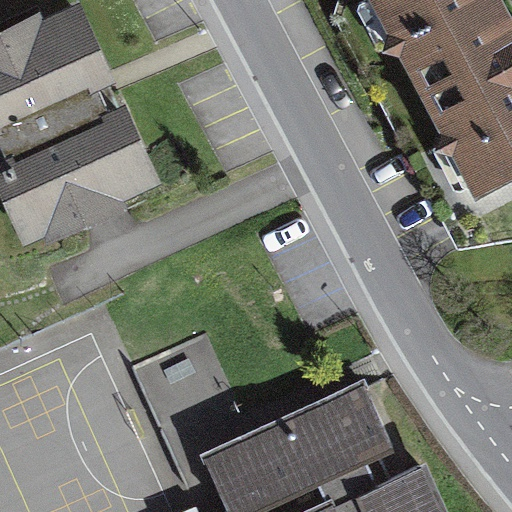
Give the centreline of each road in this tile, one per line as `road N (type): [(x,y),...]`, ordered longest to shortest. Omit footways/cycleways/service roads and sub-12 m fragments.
road 1 (trunk): [(302,0),(0,507)]
road 2 (residential): [(494,448),(412,323),(235,0)]
